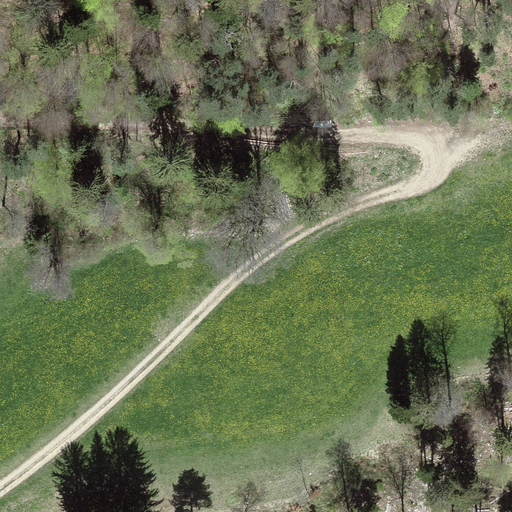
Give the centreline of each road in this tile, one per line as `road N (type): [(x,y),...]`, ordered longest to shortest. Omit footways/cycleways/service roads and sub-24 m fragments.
road 1 (track): [(511,129),(439,147),(428,173),(332,215),(248,267),(0,482)]
road 2 (track): [(439,147),(388,133),(0,123)]
